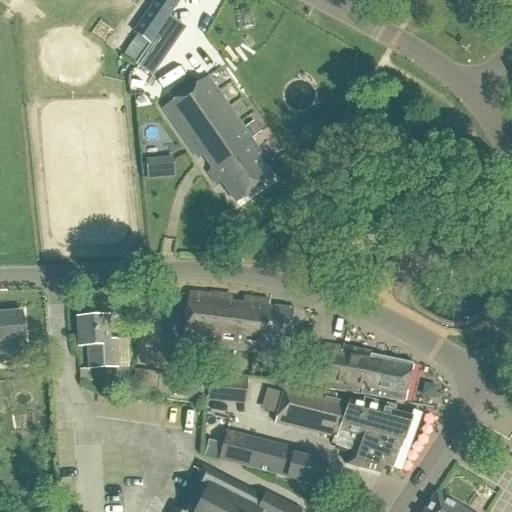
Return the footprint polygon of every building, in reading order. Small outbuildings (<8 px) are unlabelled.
[(156,0),(133,34),(149,45),(180,0),(156,0)] [(155,51),(142,68),(151,76),(164,58),(155,51)] [(207,78),(195,86),(189,78),(167,93),(173,102),(162,109),(198,159),(203,156),(213,170),(208,173),(217,187),(222,183),(237,204),(270,180),(252,154),(258,149),(207,78)] [(252,139),(260,133),(249,117),(240,123),(252,139)] [(425,198),(421,223),(445,227),(449,202),(436,200),(425,198)] [(373,284),(389,287),(393,265),(377,262),(377,265),(374,277),(373,284)] [(188,294),(181,343),(253,352),(254,348),(286,352),(292,312),(289,312),(289,310),(268,307),(268,303),(244,299),(242,306),(229,305),(230,298),(209,295),(209,297),(188,294)] [(0,355),(24,353),(21,313),(0,314),(0,355)] [(88,369),(115,368),(114,340),(107,341),(106,315),(76,317),(78,347),(87,346),(88,369)] [(322,346),(315,389),(403,403),(412,365),(369,356),(370,352),(340,346),(340,348),(322,346)] [(296,387),(296,386),(297,386),(299,369),(298,369),(284,367),(281,384),(296,387)] [(297,386),(314,389),(317,371),(300,368),(299,369),(297,386)] [(91,370),(79,370),(79,382),(91,382),(91,370)] [(176,397),(197,399),(199,379),(179,376),(176,397)] [(209,377),(207,401),(245,405),(247,381),(209,377)] [(400,448),(411,418),(393,413),(394,408),(386,406),(384,411),(375,409),(376,404),(363,400),(362,406),(348,402),(347,405),(334,401),(336,396),(329,394),(328,395),(317,392),(317,394),(285,385),(273,424),(333,438),(331,445),(350,451),(345,465),(379,475),(383,466),(391,469),(399,448),(400,448)] [(125,416),(126,425),(145,424),(145,415),(125,416)] [(219,461),(321,487),(327,465),(297,457),(298,451),(225,432),(219,461)] [(299,511),(300,511),(265,493),(263,498),(200,467),(177,511),(299,511)] [(464,511),(436,493),(423,511),(464,511)]
